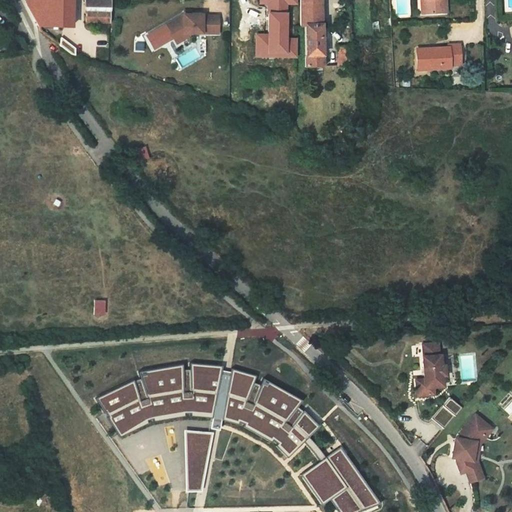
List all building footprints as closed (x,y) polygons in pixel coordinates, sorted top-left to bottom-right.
[(38,26),(63,27),(74,27),(73,0),(26,0),(26,1),(38,26)] [(111,0),(85,0),(86,24),(112,23),(111,0)] [(269,35),(257,35),(257,56),(296,56),(296,39),(289,39),(289,4),(297,4),(296,0),(260,0),(261,4),(269,4),(269,35)] [(322,0),(301,0),(301,27),(306,26),(307,67),(325,67),(322,0)] [(425,0),(426,0),(428,0),(429,14),(448,12),(446,0),(425,0)] [(185,14),(168,23),(176,37),(185,32),(194,32),(218,33),(219,16),(203,16),(203,15),(191,14),(185,14)] [(176,37),(168,23),(147,34),(155,48),(176,37)] [(185,32),(176,37),(177,41),(194,32),(185,32)] [(411,74),(444,72),(444,68),(454,67),(453,47),(442,48),(442,52),(410,54),(411,74)] [(355,66),(354,51),(341,51),(342,67),(355,66)] [(341,67),(328,67),(328,80),(342,80),(341,67)] [(433,349),(418,350),(419,363),(418,363),(420,385),(420,393),(411,394),(412,402),(426,401),(425,394),(428,393),(438,393),(437,382),(440,382),(439,372),(436,372),(435,362),(433,349)] [(132,380),(95,397),(118,434),(153,417),(183,412),(211,414),(213,404),(223,407),(221,415),(243,422),(257,430),(278,443),(290,454),(310,435),(327,454),(312,465),(339,505),(363,488),(335,449),(317,429),(324,421),(307,405),(302,411),(295,406),(300,400),(262,378),(260,385),(252,382),(255,375),(231,368),(229,375),(219,373),(220,365),(189,363),(189,370),(182,370),(180,365),(138,371),(140,379),(133,382),(132,380)] [(420,385),(411,386),(411,394),(420,393),(420,385)] [(443,403),(425,424),(437,435),(455,414),(443,403)] [(485,435),(469,422),(454,439),(453,446),(452,451),(448,450),(445,464),(450,465),(449,467),(454,479),(459,478),(463,489),(476,485),(472,473),(477,448),(480,443),(478,442),(485,435)] [(214,432),(185,431),(187,493),(202,492),(214,432)]
